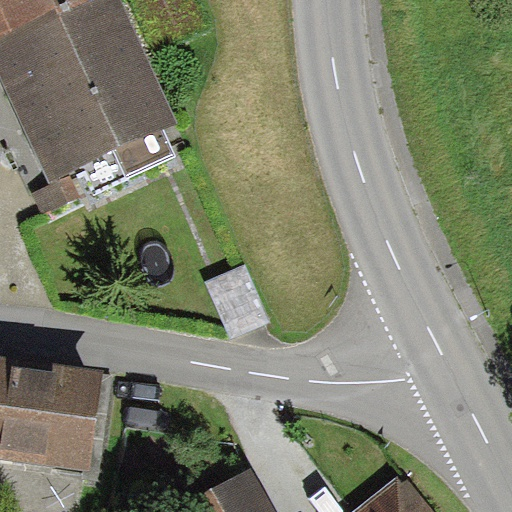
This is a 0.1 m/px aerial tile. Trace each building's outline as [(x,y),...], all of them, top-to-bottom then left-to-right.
[(0,0),(0,89),(50,192),(179,130),(144,59),(211,27),(198,0),(137,0),(128,5),(125,0),(0,0)] [(236,340),(266,327),(242,272),(212,285),(236,340)] [(0,474),(91,488),(108,380),(0,364),(0,474)] [(195,511),(268,511),(249,479),(195,511)] [(430,511),(407,483),(401,487),(397,482),(358,511),(430,511)]
